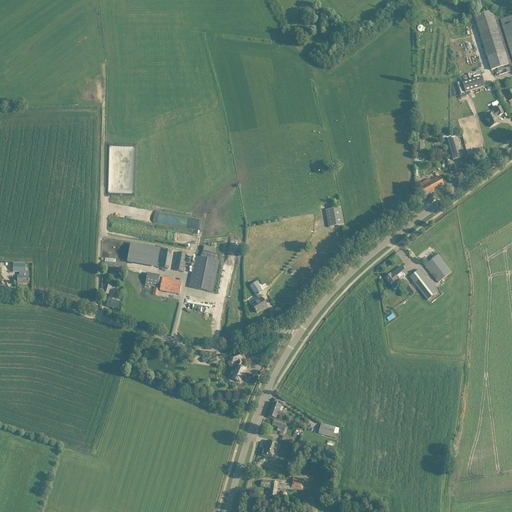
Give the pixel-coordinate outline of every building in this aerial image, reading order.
[(499,76),(511,71),(511,16),(506,19),(504,13),(499,15),(498,12),(492,14),(492,11),(474,17),(491,71),(497,69),(499,76)] [(462,83),(465,93),(468,92),(485,87),(482,77),(462,83)] [(503,114),(501,109),(500,107),(495,110),(496,112),(494,113),(485,117),(491,127),(499,123),(495,117),(498,116),(503,114)] [(425,155),(425,135),(415,135),(415,155),(425,155)] [(448,141),(453,160),(463,158),(457,139),(448,141)] [(431,181),(429,179),(428,179),(429,180),(419,186),(425,196),(444,186),(439,177),(431,181)] [(344,225),(341,208),(325,210),(328,228),(344,225)] [(160,249),(131,244),(127,263),(157,268),(160,249)] [(169,270),(172,252),(161,251),(158,268),(169,270)] [(174,271),(184,272),(187,254),(177,252),(174,271)] [(424,266),(438,283),(451,273),(438,255),(424,266)] [(212,293),(213,288),(219,262),(196,257),(190,283),(189,288),(212,293)] [(104,270),(114,272),(116,264),(105,262),(104,270)] [(23,273),(22,276),(18,276),(17,284),(29,284),(29,276),(26,276),(26,264),(13,264),(13,272),(23,273)] [(386,279),(392,287),(394,289),(399,285),(397,282),(407,274),(402,267),(391,275),(390,274),(387,277),(388,277),(386,279)] [(419,270),(409,277),(413,281),(414,284),(416,286),(418,289),(420,290),(422,294),(428,301),(429,300),(437,293),(422,274),(419,270)] [(157,287),(159,277),(148,274),(146,285),(157,287)] [(179,294),(182,282),(172,280),(172,279),(163,277),(161,286),(160,291),(179,294)] [(109,295),(112,286),(111,286),(112,283),(107,281),(106,284),(105,284),(102,293),(109,295)] [(254,284),(250,286),(257,297),(253,300),(255,303),(252,305),(257,313),(263,309),(264,310),(268,308),(265,304),(260,294),(263,293),(256,282),(254,284)] [(406,289),(407,290),(411,296),(416,292),(411,285),(406,289)] [(118,309),(119,305),(120,302),(121,299),(117,298),(117,300),(113,298),(112,300),(108,299),(106,306),(118,309)] [(240,354),(230,357),(231,361),(237,359),(237,361),(238,360),(239,363),(238,365),(235,372),(232,371),(231,374),(233,376),(232,379),(240,383),(242,379),(243,379),(245,375),(244,374),(246,369),(240,366),(241,363),(240,360),(242,359),(240,354)] [(268,417),(273,418),(276,419),(277,415),(285,418),(286,414),(282,412),(280,411),(282,406),(273,403),(268,417)] [(277,431),(282,432),(284,433),(287,424),(274,420),(272,425),(278,427),(277,431)] [(339,428),(336,428),(322,424),(319,434),(338,440),(339,428)] [(266,449),(264,455),(267,455),(267,456),(268,456),(270,457),(272,452),(273,452),(273,453),(274,453),(275,453),(275,454),(277,447),(278,448),(279,444),(267,441),(265,449),(266,449)] [(261,481),(261,486),(269,487),(271,488),(270,490),(270,496),(276,497),(277,489),(278,487),(285,488),(285,484),(261,481)] [(293,482),(291,489),(294,490),(295,490),(303,491),(304,484),(293,482)]
